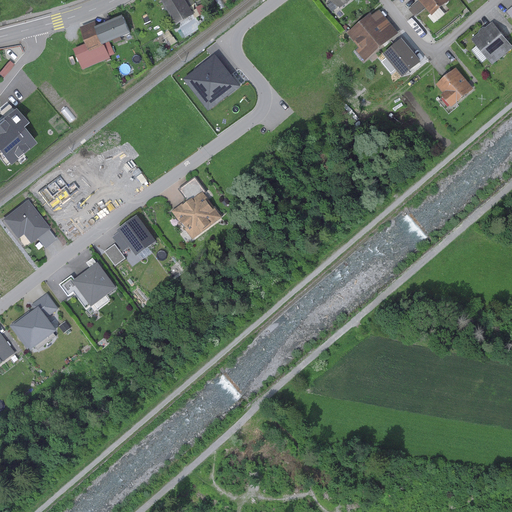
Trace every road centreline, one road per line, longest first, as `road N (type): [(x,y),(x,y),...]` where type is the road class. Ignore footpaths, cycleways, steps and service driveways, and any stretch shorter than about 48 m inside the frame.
road 1 (track): [(37,511),(511,104)]
road 2 (residential): [(276,0),(236,34),(238,57),(265,94),(255,117),(0,306)]
road 3 (track): [(511,184),(215,446)]
road 4 (residential): [(382,0),(433,48),(495,0)]
